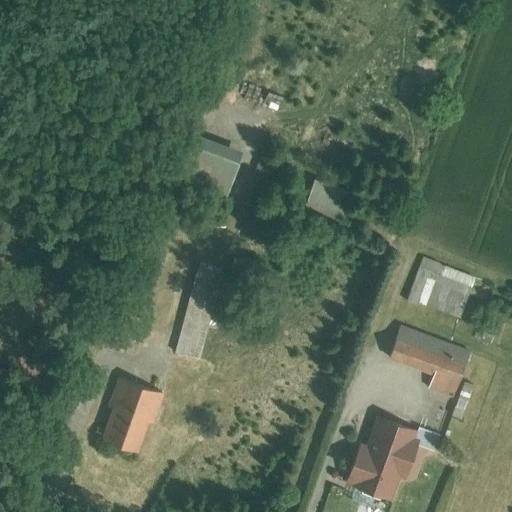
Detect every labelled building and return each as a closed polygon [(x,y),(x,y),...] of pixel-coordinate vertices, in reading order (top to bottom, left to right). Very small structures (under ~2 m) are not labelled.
[(201,142),(188,174),(229,191),(242,159),(201,142)] [(320,184),(307,218),(343,231),(355,197),(320,184)] [(424,260),(409,300),(463,320),(478,279),(424,260)] [(203,271),(178,353),(200,360),(225,278),(203,271)] [(450,396),(454,387),(458,389),(472,356),(406,329),(392,362),(432,379),(429,387),(450,396)] [(124,380),(102,441),(147,456),(168,395),(124,380)] [(423,445),(416,442),(420,432),(384,418),(371,452),(362,449),(350,482),(396,499),(403,479),(409,482),(423,445)] [(444,435),(424,428),(419,442),(440,449),(444,435)]
